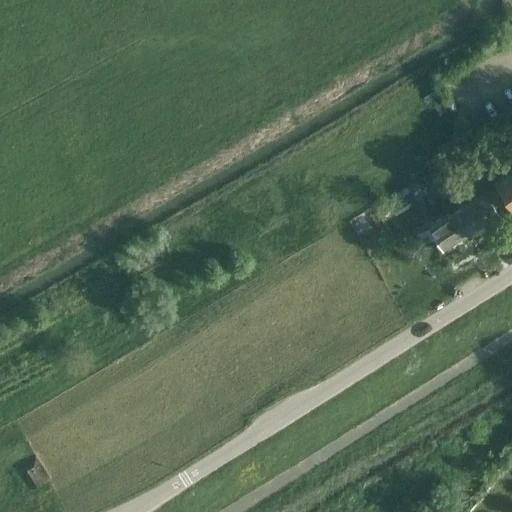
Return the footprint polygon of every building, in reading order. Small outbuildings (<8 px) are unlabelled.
[(510,207),(511,206),(511,166),(493,178),(510,207)] [(469,202),(482,224),(498,215),(485,192),(469,202)] [(469,202),(453,211),(467,233),(482,224),(469,202)] [(467,233),(453,211),(429,225),(443,248),(467,233)] [(17,468),(31,491),(48,481),(35,458),(17,468)]
